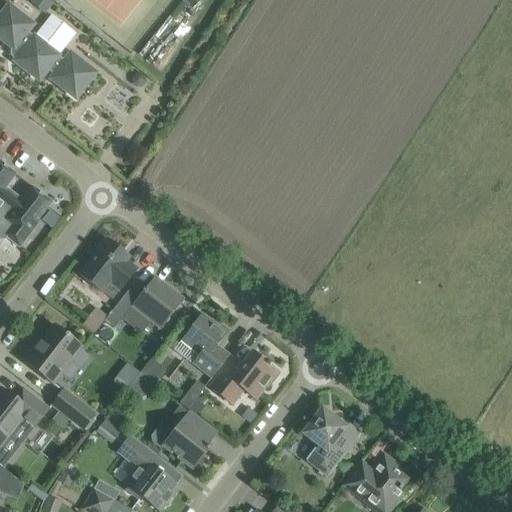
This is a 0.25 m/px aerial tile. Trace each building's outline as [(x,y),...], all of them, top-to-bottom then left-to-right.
[(47,0),(34,0),(31,4),(45,15),(53,4),(47,0)] [(75,99),(96,73),(70,51),(62,60),(61,59),(62,56),(61,55),(76,35),(52,16),(36,36),(33,34),(31,36),(29,34),(36,25),(10,4),(0,17),(0,39),(13,50),(11,52),(12,56),(16,60),(14,62),(39,81),(47,71),(54,76),(51,80),(75,99)] [(0,239),(6,238),(18,248),(40,221),(37,220),(51,203),(32,188),(20,204),(3,191),(15,175),(0,163),(0,239)] [(50,213),(42,223),(52,230),(60,220),(50,213)] [(129,258),(107,241),(105,244),(102,242),(94,253),(96,255),(79,276),(102,293),(112,300),(119,291),(119,292),(136,270),(126,262),(129,258)] [(161,330),(171,317),(184,301),(154,278),(133,305),(131,307),(132,307),(161,330)] [(124,298),(105,322),(114,330),(132,307),(131,307),(133,305),(124,298)] [(107,317),(96,308),(82,326),(93,334),(107,317)] [(189,331),(181,341),(201,357),(194,365),(212,379),(217,373),(229,357),(217,347),(227,334),(202,315),(189,331)] [(82,348),(70,339),(55,327),(36,351),(33,349),(22,362),(53,385),(82,348)] [(226,367),(210,388),(231,405),(242,390),(254,400),(265,386),(267,387),(276,375),(269,369),(270,366),(267,364),(266,365),(252,354),(243,365),(234,358),(226,367)] [(124,370),(119,373),(119,380),(125,383),(130,379),(130,372),(124,370)] [(188,407),(201,385),(193,380),(180,403),(188,407)] [(0,463),(6,456),(0,451),(0,450),(22,422),(33,430),(49,410),(38,401),(22,389),(14,399),(1,389),(0,390),(0,463)] [(70,419),(83,430),(95,416),(63,391),(52,405),(59,411),(70,419)] [(115,405),(106,418),(118,427),(128,415),(115,405)] [(180,407),(162,430),(173,439),(165,448),(192,470),(194,467),(197,468),(200,467),(202,465),(203,463),(203,460),(202,457),(209,448),(203,443),(213,430),(190,413),(190,414),(180,407)] [(331,473),(348,450),(361,434),(349,425),(346,428),(321,409),(301,435),(318,447),(310,457),(331,473)] [(59,411),(51,422),(61,429),(70,419),(59,411)] [(162,461),(135,440),(130,437),(117,454),(135,469),(122,485),(127,488),(125,491),(138,501),(141,498),(158,511),(159,511),(177,489),(170,483),(177,473),(162,461)] [(376,511),(389,511),(391,510),(403,494),(400,492),(402,489),(401,488),(406,481),(395,472),(398,468),(384,457),(372,472),(361,464),(344,487),(376,511)] [(5,471),(0,467),(0,488),(7,491),(13,478),(5,471)] [(99,484),(95,491),(97,491),(113,500),(117,493),(99,484)] [(93,490),(82,511),(84,511),(108,511),(115,501),(113,500),(97,491),(95,491),(93,490)] [(40,511),(58,511),(62,503),(47,497),(41,511),(40,511)]
